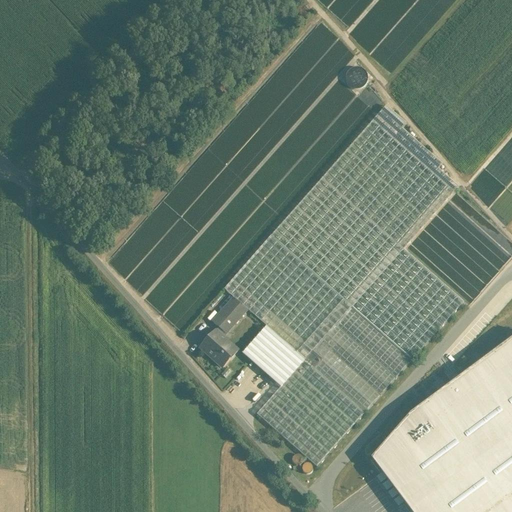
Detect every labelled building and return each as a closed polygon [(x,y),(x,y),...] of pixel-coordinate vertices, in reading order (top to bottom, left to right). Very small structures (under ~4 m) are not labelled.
[(368,70),(352,69),(352,82),(367,83),(368,70)] [(386,107),(322,179),(271,237),(352,308),(351,309),(411,362),(463,303),(404,250),(458,187),(438,170),(442,165),(402,129),(406,124),(386,107)] [(352,308),(271,237),(224,290),(234,299),(247,311),(248,311),(305,361),(351,309),(352,308)] [(234,299),(213,323),(224,333),(228,328),(231,330),(247,311),(234,299)] [(305,361),(304,362),(257,415),(317,468),(365,414),(411,362),(351,309),(305,361)] [(238,352),(215,332),(200,348),(223,368),(238,352)] [(511,511),(511,339),(410,416),(371,460),(408,511),(511,511)]
